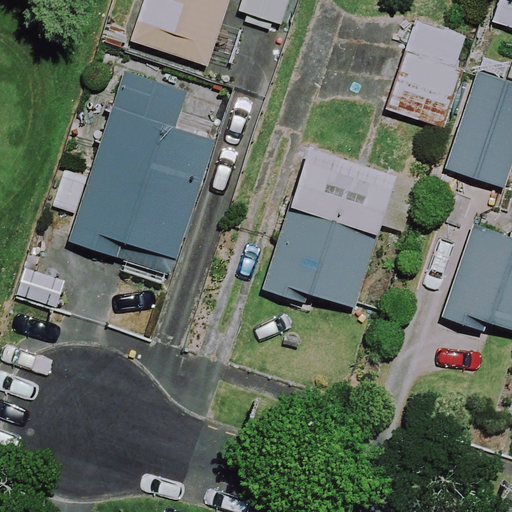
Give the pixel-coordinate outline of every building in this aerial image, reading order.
[(208,67),(229,0),(144,0),(131,42),(208,67)] [(289,0),(242,0),(238,12),(281,26),(289,0)] [(511,0),(499,0),(493,23),(511,28),(511,0)] [(466,34),(414,20),(390,112),(441,126),(466,34)] [(187,88),(128,69),(72,243),(127,261),(123,273),(166,286),(214,137),(175,124),(187,88)] [(511,156),(511,85),(481,75),(452,170),(503,186),(511,156)] [(392,186),(305,159),(268,280),(355,307),(392,186)] [(511,238),(479,226),(447,317),(480,329),(484,319),(511,329),(511,238)] [(65,281),(24,269),(16,300),(56,311),(65,281)]
